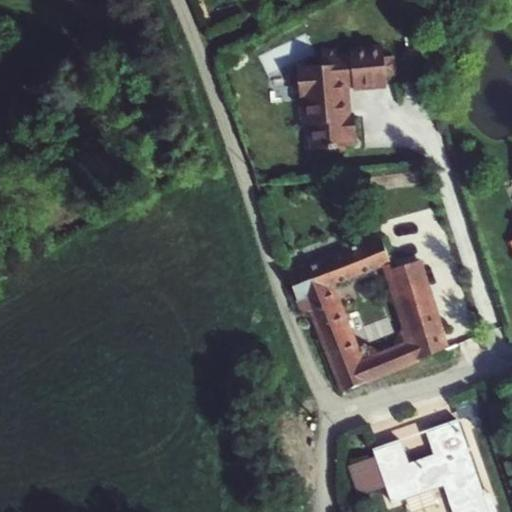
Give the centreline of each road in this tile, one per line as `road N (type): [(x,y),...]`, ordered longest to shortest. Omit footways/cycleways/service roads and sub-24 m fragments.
road 1 (unclassified): [(332,416),(176,0)]
road 2 (unclassified): [(332,416),(511,362)]
